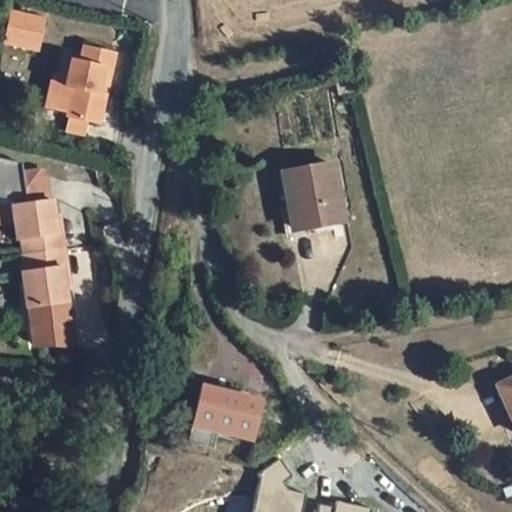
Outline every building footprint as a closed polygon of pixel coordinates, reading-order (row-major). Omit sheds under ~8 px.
[(52,22),(23,17),(18,43),(47,49),(52,22)] [(107,129),(113,100),(105,100),(108,87),(115,89),(122,56),(91,50),(87,65),(80,63),(78,76),(66,74),(59,105),(78,109),(76,122),(107,129)] [(105,100),(113,100),(115,89),(108,87),(105,100)] [(16,156),(0,152),(0,173),(12,176),(16,156)] [(332,167),(284,176),(294,232),(343,222),(332,167)] [(64,271),(72,271),(68,233),(61,233),(60,218),(58,200),(23,206),(29,272),(26,272),(28,307),(32,306),(36,344),(64,347),(74,345),(66,285),(64,271)] [(20,206),(1,208),(2,226),(22,225),(20,206)] [(61,233),(68,233),(66,218),(60,218),(61,233)] [(73,285),(72,271),(64,271),(66,285),(73,285)] [(511,383),(499,390),(511,414),(511,383)] [(210,386),(198,427),(254,444),(266,402),(210,386)] [(279,458),(256,474),(259,478),(251,511),(301,511),(306,493),(289,489),(283,482),(292,476),(279,458)] [(370,511),(372,507),(335,500),(334,506),(318,503),(316,511),(370,511)]
